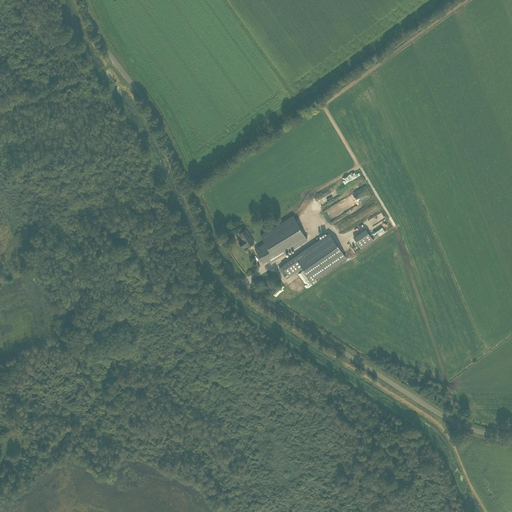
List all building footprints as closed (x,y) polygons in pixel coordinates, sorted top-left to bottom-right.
[(367,198),(364,191),(357,194),(361,201),(367,198)] [(308,240),(293,215),(260,235),(265,242),(255,248),(265,266),(308,240)] [(247,246),(247,247),(254,243),(246,229),(239,234),(243,239),(239,241),(243,248),(247,246)] [(366,229),(354,237),(361,249),(374,240),(366,229)] [(296,257),(282,266),(289,276),(302,267),(311,281),(346,257),(330,233),(296,257)]
